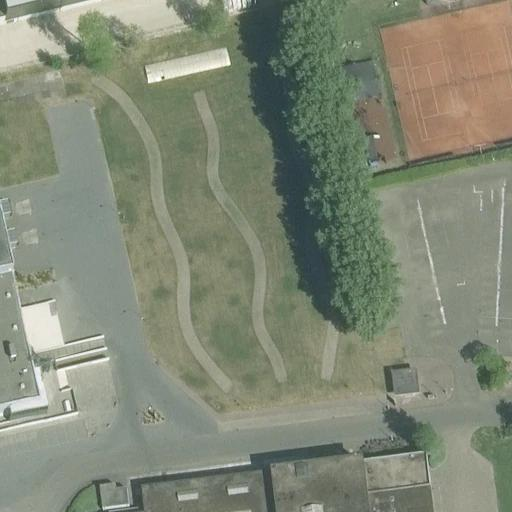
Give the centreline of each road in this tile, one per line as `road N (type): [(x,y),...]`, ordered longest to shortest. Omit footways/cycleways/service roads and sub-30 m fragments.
road 1 (unknown): [(78,131),(157,452)]
road 2 (unknown): [(464,417),(157,452)]
road 3 (unknown): [(464,417),(446,182)]
road 4 (unknown): [(157,452),(27,488)]
